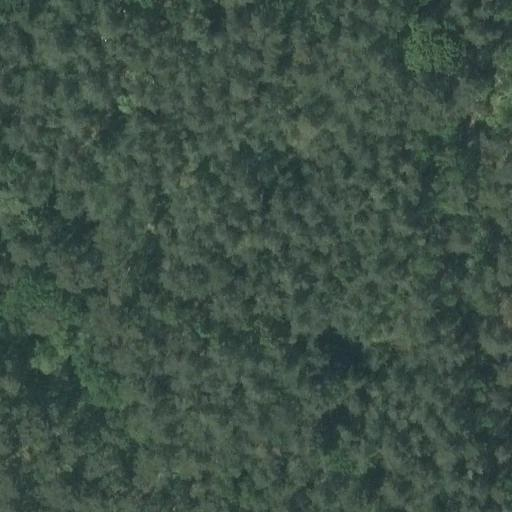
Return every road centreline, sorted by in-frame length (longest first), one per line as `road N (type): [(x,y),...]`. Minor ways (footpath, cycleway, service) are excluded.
road 1 (track): [(0,169),(227,302),(437,511)]
road 2 (unknown): [(511,279),(416,0)]
